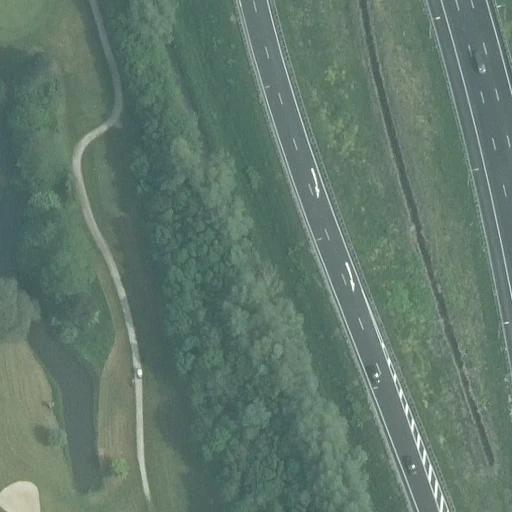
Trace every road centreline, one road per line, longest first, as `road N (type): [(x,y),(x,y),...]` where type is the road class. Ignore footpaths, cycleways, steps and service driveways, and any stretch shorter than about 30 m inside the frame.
road 1 (motorway): [(256,0),(300,157),(430,511)]
road 2 (motorway): [(459,0),(511,212)]
